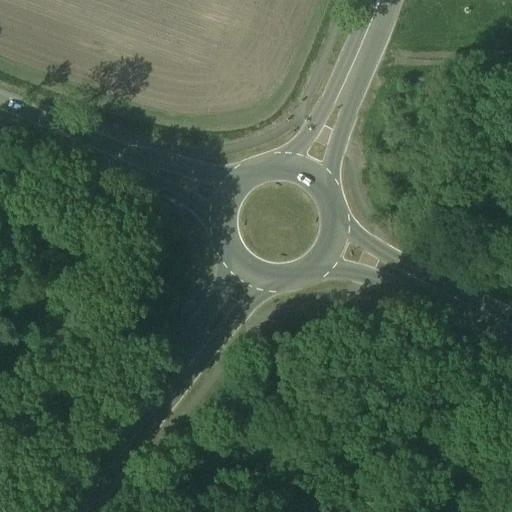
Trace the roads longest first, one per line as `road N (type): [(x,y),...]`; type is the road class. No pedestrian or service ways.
road 1 (tertiary): [(250,272),(78,511)]
road 2 (tertiary): [(0,108),(227,200)]
road 3 (tertiary): [(331,244),(511,328)]
road 4 (tertiary): [(380,0),(304,172)]
